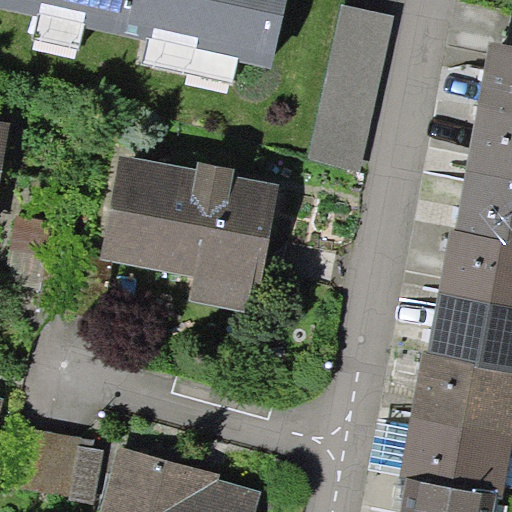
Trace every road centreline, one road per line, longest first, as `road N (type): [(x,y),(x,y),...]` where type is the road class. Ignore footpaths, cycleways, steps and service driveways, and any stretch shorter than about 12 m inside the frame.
road 1 (residential): [(409,0),(336,433)]
road 2 (residential): [(17,346),(336,433)]
